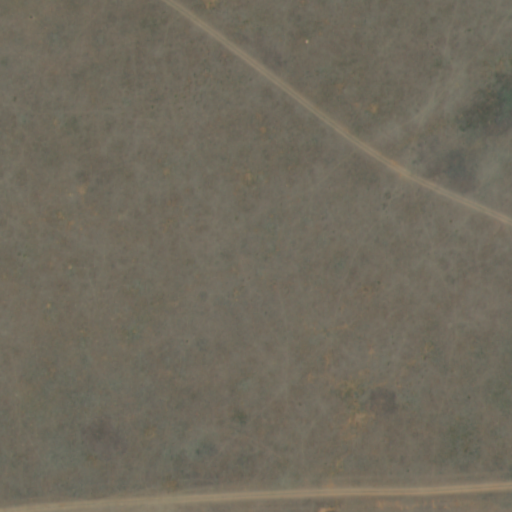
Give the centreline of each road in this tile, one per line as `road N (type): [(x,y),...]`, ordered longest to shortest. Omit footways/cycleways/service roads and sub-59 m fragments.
road 1 (track): [(145,0),(172,511)]
road 2 (track): [(511,136),(294,0)]
road 3 (track): [(325,511),(511,477)]
